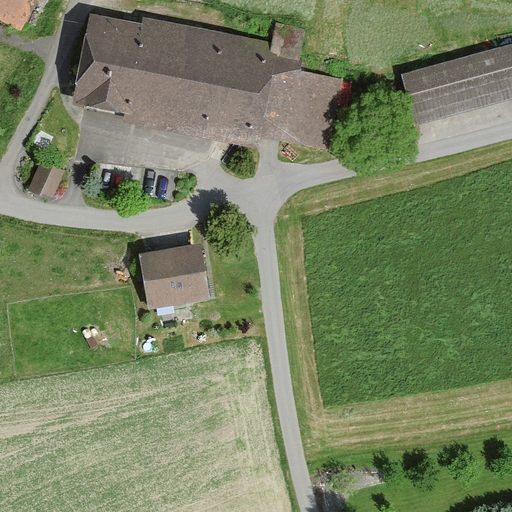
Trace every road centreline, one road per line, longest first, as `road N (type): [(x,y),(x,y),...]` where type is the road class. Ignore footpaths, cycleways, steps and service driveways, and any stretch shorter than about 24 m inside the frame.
road 1 (unclassified): [(308,511),(280,373),(264,188)]
road 2 (unclassified): [(264,188),(138,220),(0,203)]
road 3 (unclassified): [(511,130),(264,188)]
road 4 (residential): [(84,0),(0,174)]
